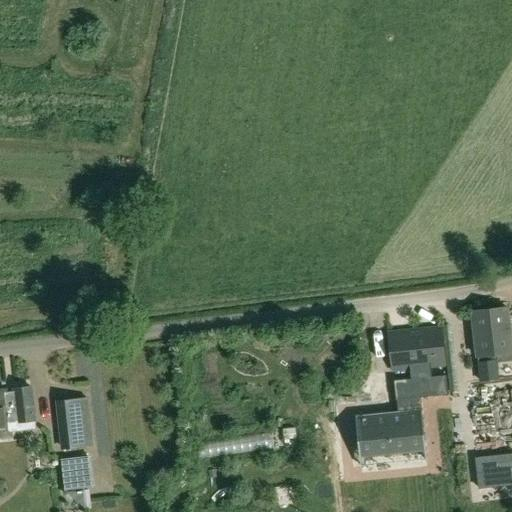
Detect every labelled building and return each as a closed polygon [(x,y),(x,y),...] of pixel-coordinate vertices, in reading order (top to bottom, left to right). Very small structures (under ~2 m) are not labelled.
[(471,311),(477,358),(511,353),(511,342),(507,306),(471,311)] [(444,366),(440,329),(390,334),(393,371),(444,366)] [(479,383),(500,381),(497,360),(476,363),(479,383)] [(419,407),(418,397),(448,394),(446,376),(394,381),(397,409),(351,413),(356,456),(422,450),(417,407),(419,407)] [(16,388),(16,393),(7,394),(7,389),(0,389),(0,438),(11,438),(10,423),(19,422),(35,421),(32,387),(16,388)] [(93,446),(89,398),(55,401),(60,449),(93,446)] [(481,420),(500,421),(500,400),(481,400),(481,420)] [(306,426),(324,427),(324,411),(307,411),(306,426)] [(511,454),(475,459),(478,489),(511,484),(511,454)]
